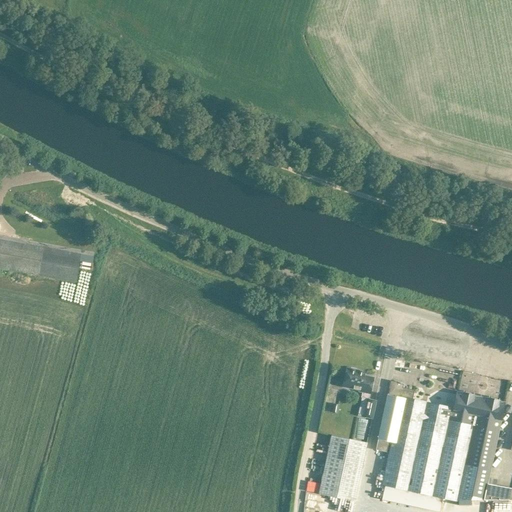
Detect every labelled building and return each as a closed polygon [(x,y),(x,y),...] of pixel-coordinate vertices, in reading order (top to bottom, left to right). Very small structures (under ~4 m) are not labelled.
[(0,268),(75,282),(79,264),(79,262),(80,262),(81,263),(80,269),(90,271),(94,252),(64,247),(0,235),(0,268)] [(348,369),(344,387),(359,390),(359,391),(362,392),(361,398),(369,399),(370,394),(373,378),(363,376),(364,372),(357,370),(356,368),(351,367),(349,369),(348,369)] [(391,382),(379,439),(391,441),(381,485),(385,486),(393,488),(426,495),(433,497),(452,409),(450,408),(450,407),(427,402),(425,401),(412,399),(414,390),(407,388),(402,388),(403,384),(399,383),(391,382)] [(452,409),(433,497),(436,497),(435,502),(442,503),(444,504),(445,499),(453,501),(457,502),(457,500),(485,500),(488,484),(487,484),(488,478),(504,402),(498,401),(499,400),(487,398),(487,399),(475,396),(473,396),(473,395),(462,392),(461,393),(456,392),(452,409)] [(367,399),(363,417),(371,419),(375,401),(367,399)] [(331,435),(318,494),(353,502),(366,443),(331,435)] [(488,484),(485,500),(511,500),(511,489),(496,486),(488,484)] [(393,488),(390,501),(423,509),(426,495),(393,488)]
